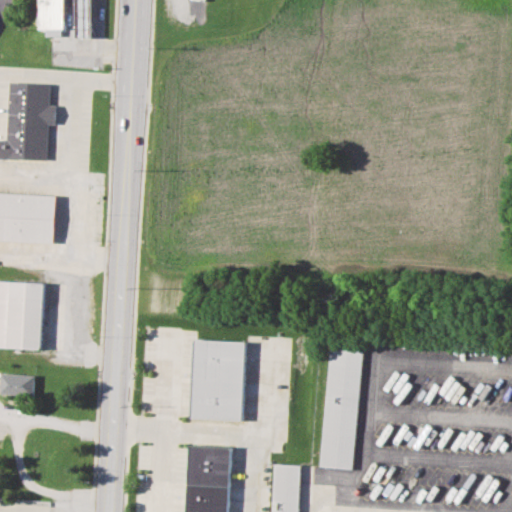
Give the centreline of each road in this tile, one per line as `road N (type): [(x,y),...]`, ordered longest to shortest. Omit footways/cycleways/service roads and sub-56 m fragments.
road 1 (secondary): [(127,260),(138,0)]
road 2 (secondary): [(115,511),(127,260)]
